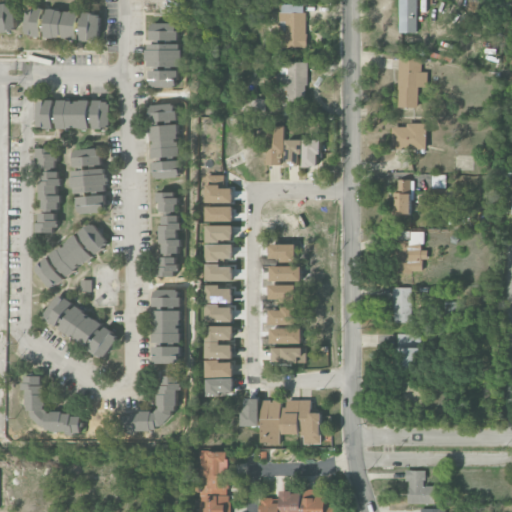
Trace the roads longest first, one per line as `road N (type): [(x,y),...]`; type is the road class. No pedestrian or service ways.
road 1 (residential): [(370,511),(351,437),(352,0)]
road 2 (residential): [(352,190),(252,190),(252,381),(351,381)]
road 3 (residential): [(511,438),(351,437)]
